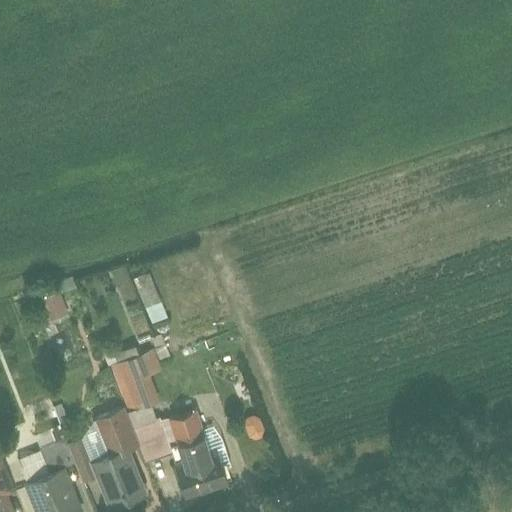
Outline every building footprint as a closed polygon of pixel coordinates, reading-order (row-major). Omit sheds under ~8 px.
[(120,297),(133,339),(149,335),(127,265),(85,277),(94,305),(120,297)] [(152,272),(138,278),(145,297),(160,291),(152,272)] [(44,297),(53,320),(72,312),(63,289),(44,297)] [(149,306),(155,319),(169,313),(163,300),(149,306)] [(152,348),(109,366),(123,400),(126,408),(159,397),(150,374),(161,370),(152,348)] [(147,491),(127,444),(140,439),(126,408),(123,400),(89,414),(104,450),(85,458),(106,508),(147,491)] [(188,507),(236,490),(224,459),(219,460),(207,427),(176,438),(188,471),(177,475),(188,507)] [(0,511),(16,511),(9,492),(15,490),(1,451),(0,451),(0,511)] [(37,511),(78,511),(83,510),(65,462),(25,477),(37,511)]
